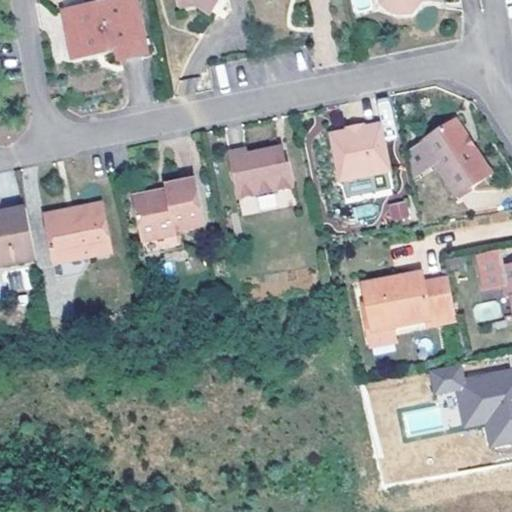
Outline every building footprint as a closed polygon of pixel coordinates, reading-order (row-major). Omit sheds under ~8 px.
[(149,54),(137,0),(135,0),(68,15),(77,59),(100,54),(98,47),(118,43),(120,50),(122,59),(149,54)] [(221,0),(183,0),(185,6),(199,4),(213,13),(222,1),(221,0)] [(416,2),(419,0),(428,0),(429,1),(434,0),(381,0),(383,6),(394,13),(403,15),(414,14),(420,6),(416,2)] [(100,54),(120,50),(118,43),(98,47),(100,54)] [(459,199),(494,176),(458,122),(424,145),(459,199)] [(349,134),(350,139),(365,136),(364,132),(363,128),(348,131),(349,134)] [(365,136),(350,139),(349,134),(332,137),(342,184),(345,183),(355,182),(358,174),(368,173),(377,179),(387,176),(390,176),(381,129),(364,132),(365,136)] [(240,202),(296,191),(291,167),(288,168),(284,153),(271,155),(271,152),(250,157),(249,152),(231,155),(240,202)] [(368,173),(358,174),(362,197),(391,193),(387,176),(377,179),(368,173)] [(362,197),(358,174),(355,182),(345,183),(348,200),(362,197)] [(206,229),(197,183),(167,189),(169,195),(162,197),(161,194),(137,200),(145,245),(178,238),(178,234),(206,229)] [(386,205),(393,224),(413,217),(406,198),(386,205)] [(106,206),(69,213),(70,219),(107,212),(106,206)] [(3,270),(37,262),(27,210),(14,213),(0,215),(0,264),(1,264),(3,270)] [(70,219),(69,213),(46,217),(55,267),(91,260),(115,256),(107,212),(70,219)] [(182,237),(178,238),(145,245),(148,259),(185,252),(182,237)] [(502,253),(475,259),(482,290),(507,285),(505,268),(502,253)] [(91,264),(91,260),(55,267),(59,282),(84,277),(91,264)] [(424,279),(397,284),(399,292),(426,288),(424,279)] [(438,329),(459,325),(451,283),(426,288),(399,292),(397,284),(366,290),(370,308),(365,309),(372,342),(396,338),(395,332),(437,323),(438,329)] [(398,348),(396,338),(372,342),(374,353),(398,348)] [(485,425),(488,447),(511,443),(511,366),(463,374),(462,364),(428,368),(432,395),(456,392),(461,428),(485,425)]
